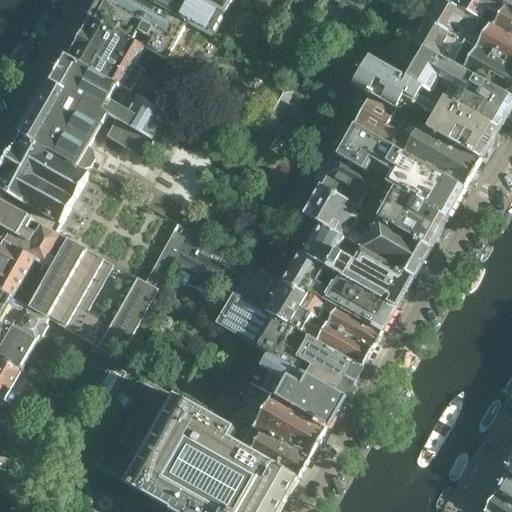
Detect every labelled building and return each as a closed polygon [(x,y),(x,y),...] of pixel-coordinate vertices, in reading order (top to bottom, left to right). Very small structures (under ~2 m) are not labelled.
[(189,26),(142,0),(102,0),(102,1),(92,19),(147,51),(152,54),(168,63),(189,27),(189,26)] [(226,16),(197,0),(142,0),(189,26),(189,27),(213,39),(226,16)] [(197,0),(226,16),(236,0),(197,0)] [(327,34),(343,7),(330,0),(326,0),(312,25),(325,33),(327,34)] [(345,8),(349,0),(330,0),(343,7),(345,8)] [(511,69),(511,39),(496,31),(493,29),(484,44),(476,39),(485,24),(461,11),(441,0),(438,0),(426,22),(511,69)] [(511,0),(441,0),(461,11),(467,0),(487,0),(511,13),(511,0)] [(511,13),(487,0),(467,0),(461,11),(485,24),(492,28),(498,18),(502,20),(496,31),(511,39),(511,13)] [(137,67),(147,51),(92,19),(74,52),(69,60),(166,115),(177,94),(144,76),(147,73),(137,67)] [(424,21),(411,45),(428,53),(511,99),(511,69),(426,22),(424,21)] [(325,47),(321,41),(325,33),(312,25),(295,54),(309,62),(313,55),(320,55),(325,47)] [(511,110),(511,99),(428,53),(411,81),(434,95),(442,82),(455,89),(447,102),(499,132),(511,110)] [(177,68),(168,63),(152,54),(148,60),(173,74),(177,68)] [(434,95),(411,81),(371,59),(354,88),(374,99),(482,161),(494,142),(499,145),(504,135),(499,132),(447,102),(434,95)] [(166,115),(69,60),(68,62),(59,78),(55,75),(50,83),(54,86),(39,111),(35,108),(29,117),(34,120),(23,138),(80,170),(90,168),(94,161),(90,151),(88,150),(103,124),(114,131),(110,139),(144,158),(168,116),(166,115)] [(275,121),(292,92),(278,84),(261,114),(275,121)] [(482,161),(374,99),(357,129),(465,191),(482,161)] [(258,151),(275,121),(261,114),(261,113),(244,143),(258,151)] [(465,191),(357,129),(338,118),(321,148),(369,175),(375,164),(389,173),(383,183),(448,221),(457,205),(462,207),(465,202),(461,199),(465,191)] [(56,235),(90,176),(80,170),(23,138),(0,178),(0,202),(33,222),(41,226),(56,235)] [(383,183),(369,175),(321,148),(304,178),(317,185),(431,251),(448,221),(383,183)] [(225,211),(242,182),(227,173),(222,182),(220,181),(208,201),(225,211)] [(414,280),(419,283),(424,274),(420,271),(431,251),(317,185),(313,192),(319,195),(310,211),(304,208),(300,215),(323,228),(414,280)] [(208,241),(225,211),(208,201),(191,231),(193,232),(208,241)] [(112,267),(56,235),(41,226),(34,238),(22,241),(33,222),(0,202),(0,293),(14,301),(35,263),(52,273),(30,311),(83,341),(93,347),(119,362),(124,353),(131,357),(149,326),(142,321),(158,293),(143,285),(137,281),(110,328),(85,314),(112,267)] [(158,293),(176,262),(192,234),(177,226),(143,285),(158,293)] [(397,310),(414,280),(323,228),(306,257),(302,255),(287,281),(279,277),(277,280),(285,285),(309,299),(312,294),(383,335),(397,310)] [(326,335),(314,328),(318,320),(302,311),(309,299),(285,285),(271,309),(261,303),(274,279),(208,241),(193,232),(192,234),(176,262),(235,296),(364,370),(374,352),(331,327),(326,335)] [(83,341),(30,311),(26,309),(23,314),(14,309),(17,303),(14,301),(0,293),(0,360),(20,372),(37,342),(38,343),(42,336),(75,355),(83,341)] [(312,294),(309,299),(302,311),(318,320),(331,327),(374,352),(383,335),(312,294)] [(364,370),(235,296),(218,326),(271,356),(346,399),(364,370)] [(281,511),(299,481),(230,441),(235,432),(226,427),(117,365),(119,362),(93,347),(79,372),(68,366),(54,391),(101,419),(79,458),(174,511),(281,511)] [(351,402),(346,399),(271,356),(264,369),(267,371),(257,387),(329,429),(341,409),(345,411),(351,402)] [(20,372),(0,360),(0,400),(3,402),(20,372)] [(329,429),(257,387),(251,384),(230,421),(220,415),(218,420),(227,425),(226,427),(235,432),(241,421),(253,428),(263,434),(311,461),(329,429)] [(311,461),(263,434),(257,445),(247,439),(253,428),(241,421),(235,432),(230,441),(299,481),(311,461)] [(511,479),(508,477),(498,494),(511,503),(511,479)] [(9,511),(29,511),(36,500),(21,492),(9,511)] [(511,511),(511,503),(498,494),(487,511),(511,511)] [(53,511),(55,509),(38,499),(30,511),(53,511)]
